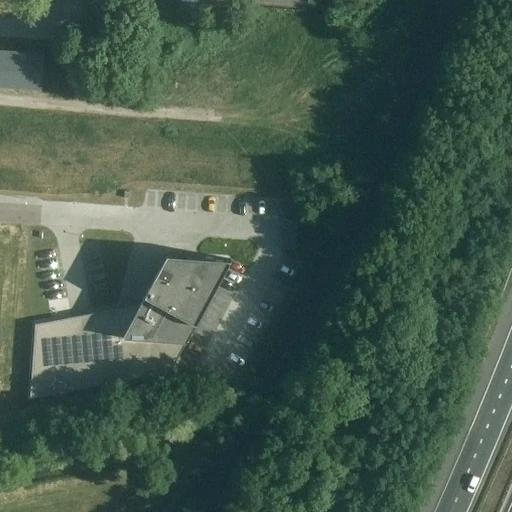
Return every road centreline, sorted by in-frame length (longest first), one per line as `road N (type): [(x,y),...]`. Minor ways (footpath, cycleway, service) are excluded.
road 1 (residential): [(212,357),(270,234),(0,212)]
road 2 (motorway): [(511,363),(450,511)]
